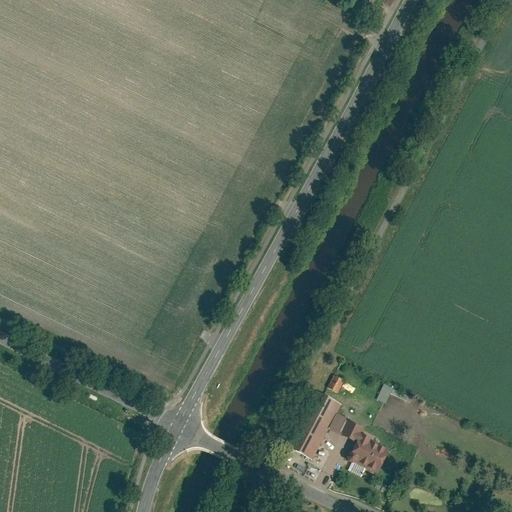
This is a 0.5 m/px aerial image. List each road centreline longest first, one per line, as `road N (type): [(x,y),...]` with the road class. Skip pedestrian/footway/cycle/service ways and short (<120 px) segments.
road 1 (unclassified): [(491,0),(244,460)]
road 2 (tertiary): [(174,426),(410,0)]
road 3 (tertiary): [(0,337),(174,426)]
